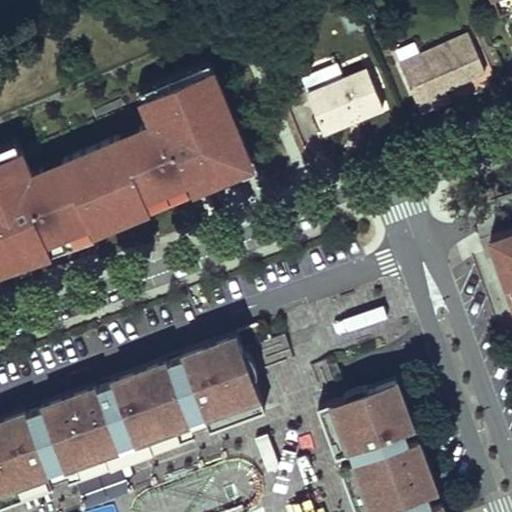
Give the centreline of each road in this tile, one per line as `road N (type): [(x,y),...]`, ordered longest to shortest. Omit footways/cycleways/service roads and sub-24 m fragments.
road 1 (residential): [(0,313),(392,179)]
road 2 (residential): [(420,253),(424,305),(499,511)]
road 3 (residential): [(511,461),(453,303),(420,253)]
road 4 (residential): [(392,179),(511,135)]
